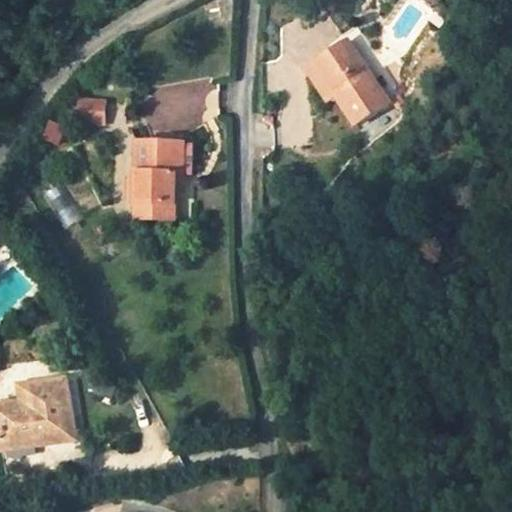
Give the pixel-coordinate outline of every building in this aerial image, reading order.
[(379,22),(337,45),(353,74),(360,72),(376,103),(412,85),(379,22)] [(112,123),(113,99),(82,98),(81,122),(112,123)] [(197,117),(184,118),(185,150),(198,150),(197,117)] [(179,180),(179,151),(185,150),(184,118),(142,119),(142,180),(179,180)] [(67,184),(51,191),(67,227),(83,220),(67,184)] [(23,392),(29,407),(0,415),(0,424),(9,458),(81,438),(64,380),(23,392)]
